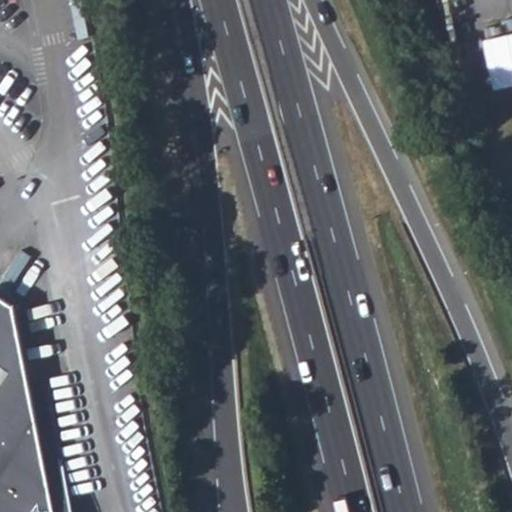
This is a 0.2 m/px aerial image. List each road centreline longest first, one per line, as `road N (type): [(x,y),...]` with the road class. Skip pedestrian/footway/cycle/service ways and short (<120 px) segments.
road 1 (trunk): [(217,0),(355,511)]
road 2 (trunk): [(404,511),(268,0)]
road 3 (trunk): [(178,0),(215,243),(233,511)]
road 4 (trunk): [(511,449),(312,0)]
